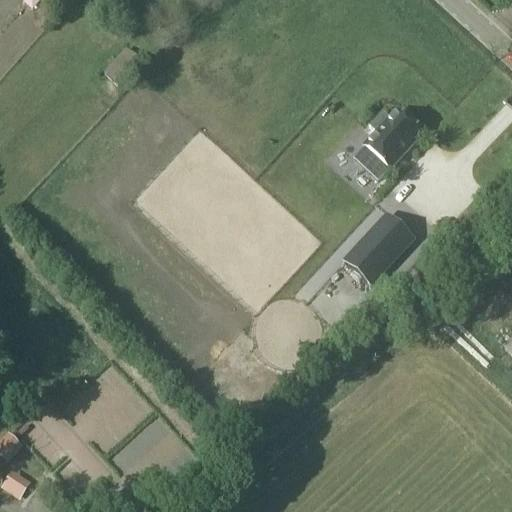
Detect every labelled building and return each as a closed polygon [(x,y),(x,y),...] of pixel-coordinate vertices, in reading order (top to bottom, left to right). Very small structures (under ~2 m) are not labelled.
[(37,0),(51,12),(61,0),(37,0)] [(87,0),(104,14),(116,0),(87,0)] [(139,63),(125,50),(103,75),(119,88),(139,63)] [(421,138),(395,114),(388,122),(381,116),(369,129),(376,135),(363,150),(388,173),(421,138)] [(370,289),(412,243),(385,219),(343,265),(370,289)] [(511,340),(503,351),(511,359),(511,340)] [(413,472),(498,381),(457,343),(372,433),(413,472)] [(302,437),(273,459),(285,475),(315,452),(302,437)]
